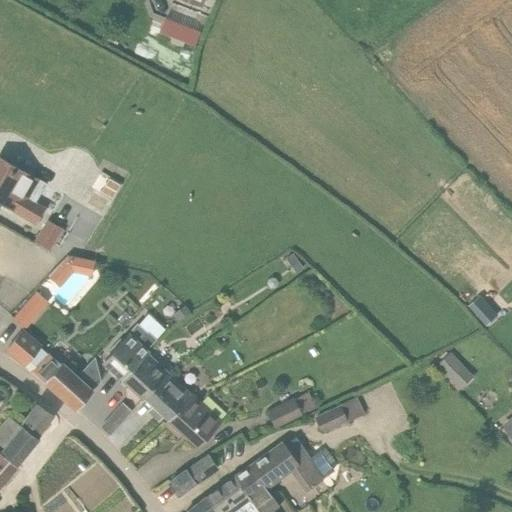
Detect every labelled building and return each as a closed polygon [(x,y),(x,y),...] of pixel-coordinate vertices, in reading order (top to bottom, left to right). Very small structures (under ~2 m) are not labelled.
[(183,10),(180,18),(200,25),(203,17),(183,10)] [(200,40),(172,24),(167,33),(195,49),(200,40)] [(0,202),(12,209),(31,176),(0,157),(0,202)] [(105,166),(94,188),(117,200),(128,178),(105,166)] [(49,251),(62,229),(47,220),(34,242),(49,251)] [(49,301),(36,290),(12,318),(24,329),(49,301)] [(184,305),(172,314),(177,321),(189,312),(184,305)] [(128,331),(131,333),(118,346),(105,361),(124,379),(144,355),(146,353),(149,350),(148,349),(157,339),(148,330),(147,332),(137,322),(128,331)] [(215,338),(194,354),(199,363),(212,354),(211,352),(220,345),(215,338)] [(460,389),(473,377),(451,352),(438,364),(460,389)] [(144,355),(124,379),(144,397),(167,374),(169,373),(146,353),(144,355)] [(47,357),(34,372),(56,390),(56,391),(76,410),(93,391),(61,363),(60,364),(49,354),(47,357)] [(100,380),(94,356),(79,372),(95,386),(100,380)] [(167,374),(144,397),(153,406),(148,411),(159,421),(164,415),(168,419),(190,394),(192,397),(194,396),(169,373),(167,374)] [(308,392),(295,396),(303,413),(315,407),(308,392)] [(190,394),(168,419),(164,424),(179,437),(183,433),(198,447),(222,421),(194,396),(192,397),(190,394)] [(355,396),(313,417),(321,433),(348,421),(363,414),(355,396)] [(303,414),(295,397),(264,411),(273,429),(303,414)] [(8,416),(0,425),(0,453),(17,466),(39,439),(36,437),(53,414),(38,403),(26,420),(21,426),(8,416)] [(132,411),(123,403),(101,427),(110,435),(132,411)] [(323,479),(322,478),(335,470),(320,450),(308,459),(293,438),(284,444),(283,442),(249,466),(261,482),(266,490),(290,472),(305,493),(323,479)] [(0,486),(17,466),(0,453),(0,486)] [(207,454),(187,470),(194,480),(196,478),(198,481),(214,469),(212,466),(214,465),(207,454)] [(249,466),(234,477),(259,511),(275,511),(273,509),(278,505),(266,490),(261,482),(249,466)] [(196,483),(194,480),(187,470),(177,477),(169,483),(178,496),(196,483)] [(259,511),(234,477),(207,496),(218,511),(217,511),(259,511)] [(217,511),(218,511),(206,496),(186,511),(217,511)]
